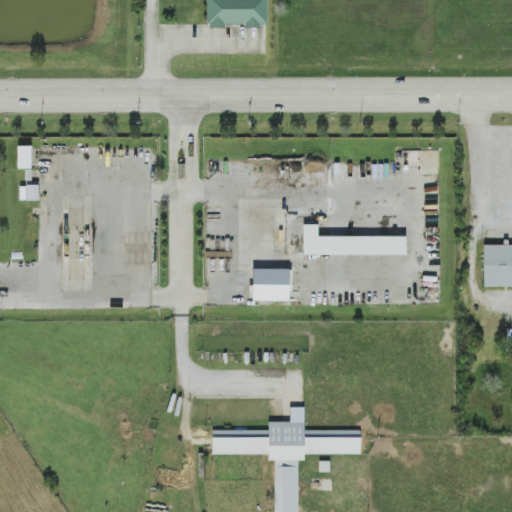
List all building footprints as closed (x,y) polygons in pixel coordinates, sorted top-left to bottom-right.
[(266,0),(206,0),(206,28),(224,28),(224,24),(245,24),(245,26),(266,27),(266,0)] [(30,146),(17,147),(18,169),(30,169),(30,146)] [(405,236),(318,237),(318,225),(302,225),(303,255),(405,255),(405,236)] [(511,287),(511,245),(483,245),(483,287),(511,287)] [(289,301),(290,269),(252,269),(252,301),(289,301)] [(212,431),(212,455),(268,454),(268,460),(274,460),(274,511),(297,511),(298,460),(304,460),(304,454),(360,454),(360,430),(304,431),(304,422),(268,422),(268,430),(212,431)]
